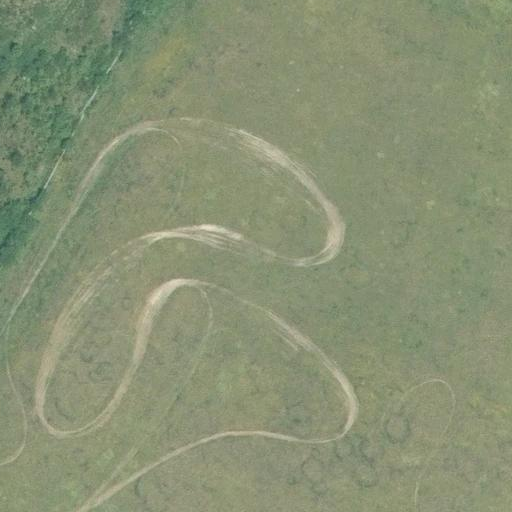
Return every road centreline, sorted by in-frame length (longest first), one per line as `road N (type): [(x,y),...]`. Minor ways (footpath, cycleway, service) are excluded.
road 1 (residential): [(81,395),(268,0)]
road 2 (residential): [(511,145),(308,511)]
road 3 (residential): [(81,395),(293,511)]
